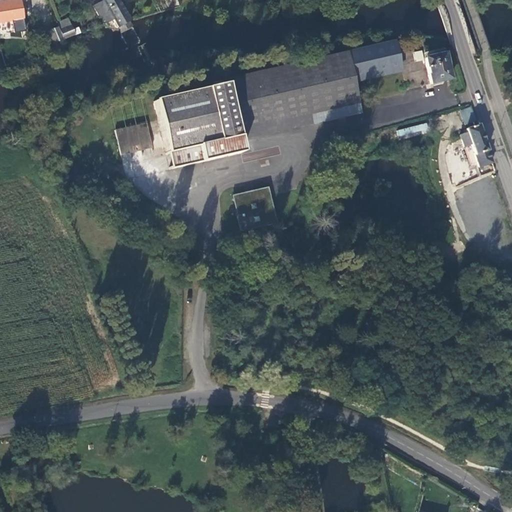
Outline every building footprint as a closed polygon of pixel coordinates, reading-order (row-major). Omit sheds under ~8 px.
[(20,0),(0,0),(0,19),(11,18),(13,31),(24,29),(20,0)] [(110,17),(116,28),(120,26),(130,21),(121,5),(117,0),(103,0),(94,5),(100,16),(103,15),(106,19),(110,17)] [(59,27),(60,31),(71,25),(69,19),(58,22),(59,27)] [(124,33),(133,28),(130,21),(120,26),(124,33)] [(7,48),(11,57),(25,53),(20,41),(7,48)] [(236,133),(358,104),(352,82),(399,70),(393,42),(233,79),(231,72),(222,74),(225,86),(236,133)] [(420,54),(427,85),(450,79),(447,65),(443,49),(420,54)] [(236,133),(225,86),(153,104),(169,172),(241,155),(241,151),(240,151),(238,142),(236,133)] [(358,104),(236,133),(238,142),(360,114),(358,104)] [(459,109),(463,125),(476,122),(472,106),(459,109)] [(120,155),(153,147),(146,122),(114,130),(120,155)] [(483,141),(478,125),(465,130),(466,134),(460,136),(463,147),(470,144),(477,167),(491,163),(483,141)] [(240,232),(273,224),(265,190),(232,197),(240,232)]
